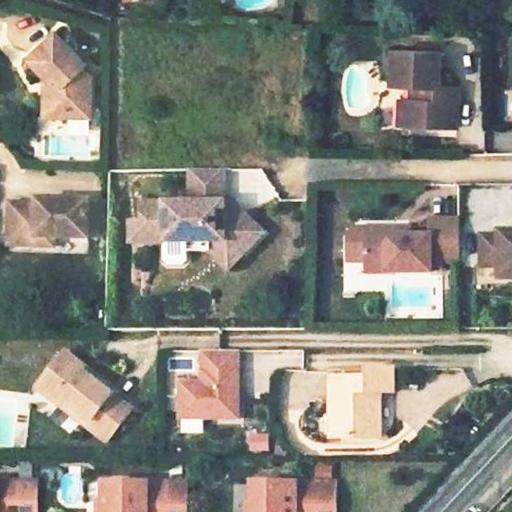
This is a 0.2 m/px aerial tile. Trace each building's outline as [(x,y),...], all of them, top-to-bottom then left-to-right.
[(51,91),(51,104),(44,104),(43,127),(67,128),(67,121),(88,121),(89,86),(83,75),(87,72),(64,34),(31,53),(51,91)] [(440,93),(440,61),(394,58),(394,92),(413,92),(414,108),(402,107),(401,134),(459,134),(457,109),(448,109),(449,93),(440,93)] [(458,93),(449,93),(448,109),(457,109),(458,93)] [(220,166),(186,167),(187,200),(138,201),(138,220),(139,240),(160,239),(183,239),(221,238),(238,254),(260,230),(239,210),(220,210),(220,199),(220,166)] [(32,235),(49,236),(80,238),(81,199),(29,197),(29,203),(5,202),(3,243),(32,245),(32,235)] [(220,210),(239,210),(227,199),(220,199),(220,210)] [(394,226),(372,226),(364,234),(364,260),(384,260),(383,270),(429,271),(429,260),(458,260),(458,218),(428,218),(428,234),(409,234),(394,234),(394,226)] [(139,240),(138,220),(126,220),(126,240),(139,240)] [(364,234),(372,226),(357,227),(350,234),(349,260),(364,260),(364,234)] [(511,275),(511,231),(496,232),(496,238),(497,267),(497,276),(511,275)] [(32,245),(48,246),(49,236),(32,235),(32,245)] [(183,239),(183,249),(206,248),(225,267),(238,254),(221,238),(183,239)] [(497,267),(496,238),(480,240),(481,268),(497,267)] [(183,239),(160,239),(160,254),(164,257),(179,257),(183,253),(183,249),(183,239)] [(384,260),(364,260),(364,271),(383,270),(384,260)] [(65,349),(36,386),(54,400),(59,394),(90,418),(85,425),(105,439),(131,407),(92,377),(86,372),(89,368),(65,349)] [(366,376),(332,375),(332,408),(341,408),(341,434),(378,434),(378,389),(392,390),(392,366),(366,366),(366,376)] [(59,394),(54,400),(85,425),(90,418),(59,394)] [(341,408),(332,408),(332,434),(341,434),(341,408)] [(247,450),(269,451),(270,433),(248,433),(247,450)] [(188,438),(174,438),(174,450),(189,450),(188,438)] [(4,492),(3,480),(0,479),(0,511),(13,511),(14,492),(4,492)] [(33,511),(33,480),(3,480),(4,492),(14,492),(13,511),(33,511)] [(184,511),(184,480),(166,481),(166,511),(184,511)] [(332,511),(332,480),(249,481),(249,501),(249,511),(292,511),(293,500),(313,500),(313,511),(332,511)] [(161,500),(160,481),(100,482),(101,503),(101,511),(144,511),(145,500),(161,500)] [(145,500),(144,511),(166,511),(166,481),(160,481),(161,500),(145,500)] [(293,500),(292,511),(313,511),(313,500),(293,500)]
